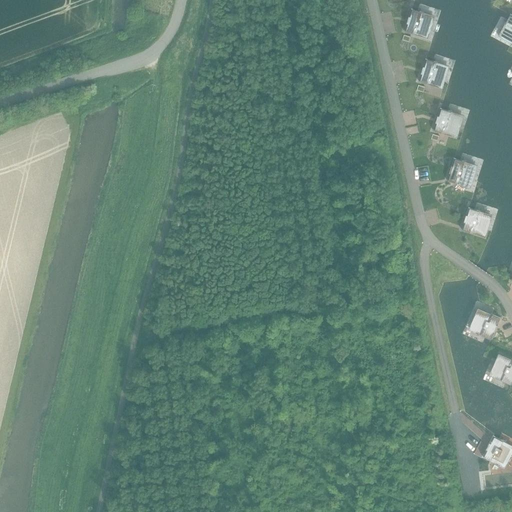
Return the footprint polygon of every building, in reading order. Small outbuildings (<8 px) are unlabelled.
[(411,8),(404,30),(411,33),(414,34),(415,34),(426,37),(428,30),(431,21),(433,17),(423,14),(424,12),(421,11),(417,10),(412,9),(411,8)] [(505,26),(501,35),(504,37),(511,40),(511,14),(510,14),(510,15),(507,19),(505,24),(506,24),(505,26)] [(425,58),(418,81),(425,83),(429,84),(440,88),(443,80),(446,71),(447,67),(437,64),(438,62),(435,61),(435,62),(432,61),(426,59),(425,58)] [(440,108),(433,130),(440,132),(443,134),(443,133),(455,137),(457,130),(460,120),(461,116),(452,113),(453,112),(449,111),(447,110),(441,108),(440,108)] [(453,158),(447,180),(455,182),(455,181),(466,184),(467,179),(471,181),(475,166),(464,163),(464,161),(461,160),(455,159),(453,158)] [(468,207),(461,229),(468,231),(468,232),(472,233),(483,236),(488,220),(490,216),(480,213),(481,211),(478,210),(474,209),(469,207),(468,207)] [(471,328),(480,332),(479,334),(482,335),(491,339),(501,318),(494,315),(490,313),(479,309),(471,328)] [(511,359),(501,355),(497,365),(498,365),(493,377),(507,383),(508,379),(511,380),(511,359)] [(511,451),(502,446),(505,441),(502,440),(498,438),(493,436),(493,435),(482,456),(489,459),(489,460),(492,461),(503,466),(511,451)]
